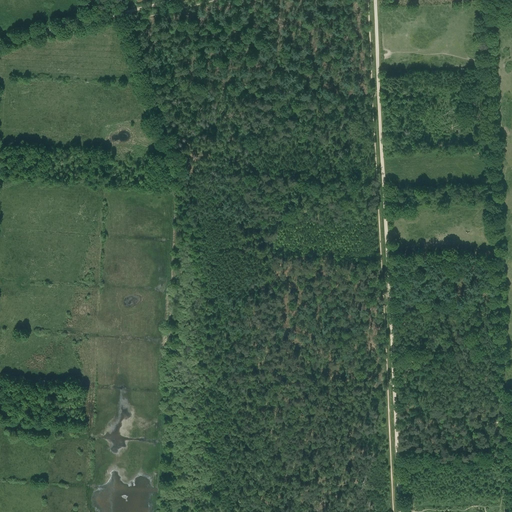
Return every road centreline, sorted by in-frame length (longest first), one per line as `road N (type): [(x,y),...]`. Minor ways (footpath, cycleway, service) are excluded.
road 1 (track): [(399,511),(374,0)]
road 2 (track): [(507,457),(487,95)]
road 3 (track): [(130,11),(0,42)]
